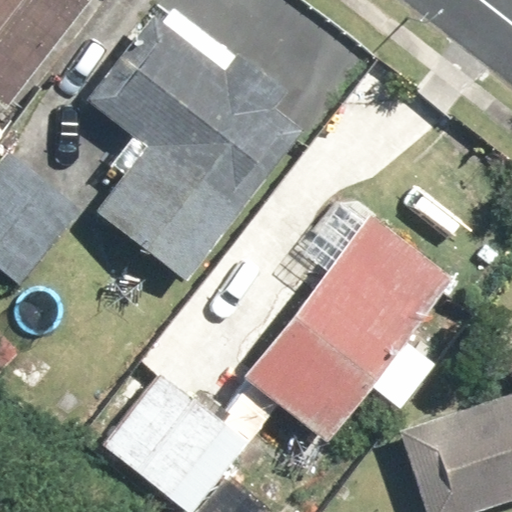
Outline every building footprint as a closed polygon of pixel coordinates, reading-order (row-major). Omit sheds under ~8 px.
[(0,0),(0,103),(78,0),(0,0)] [(291,141),(259,116),(271,101),(153,7),(72,107),(130,153),(80,215),(172,289),(291,141)] [(70,213),(0,156),(0,282),(8,289),(70,213)] [(438,281),(351,216),(224,383),(311,449),(438,281)] [(0,338),(0,368),(14,350),(0,338)] [(184,511),(238,441),(148,374),(93,449),(177,511),(184,511)] [(511,394),(382,435),(405,511),(473,511),(511,500),(511,394)]
